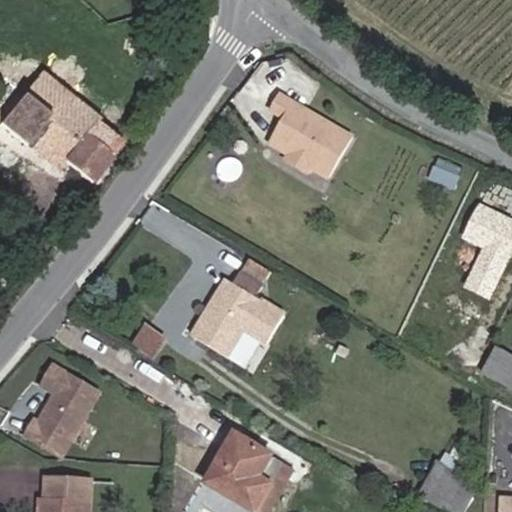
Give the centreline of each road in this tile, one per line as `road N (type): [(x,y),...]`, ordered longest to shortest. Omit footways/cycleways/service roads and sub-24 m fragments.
road 1 (residential): [(0,338),(251,5)]
road 2 (residential): [(511,157),(439,124),(251,5)]
